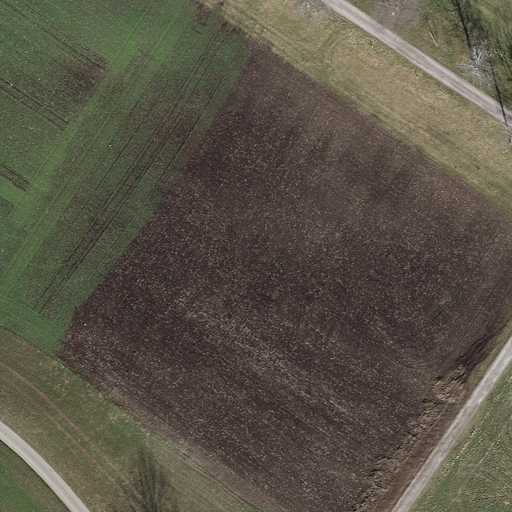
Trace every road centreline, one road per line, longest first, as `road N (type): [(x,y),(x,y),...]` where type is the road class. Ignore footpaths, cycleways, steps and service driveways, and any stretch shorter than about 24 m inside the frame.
road 1 (track): [(331,0),(511,125)]
road 2 (track): [(511,350),(402,511)]
